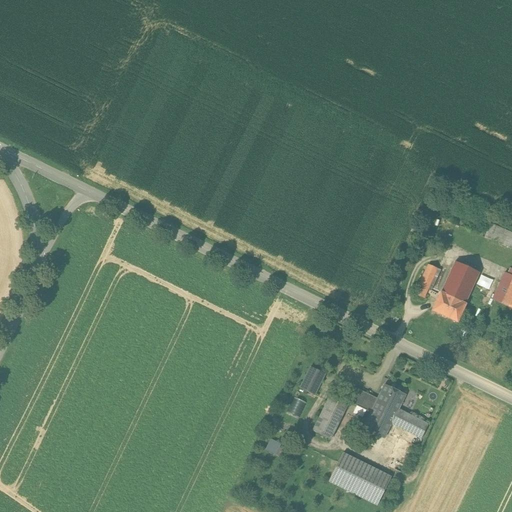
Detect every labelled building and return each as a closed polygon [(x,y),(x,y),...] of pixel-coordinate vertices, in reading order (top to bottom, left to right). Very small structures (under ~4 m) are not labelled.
[(511,232),(489,223),(484,237),(511,247),(511,232)] [(479,274),(455,262),(448,278),(472,289),(479,274)] [(428,265),(414,294),(424,299),(428,290),(431,291),(441,271),(428,265)] [(511,276),(506,274),(504,272),(491,299),(511,308),(511,276)] [(472,289),(448,278),(432,309),(456,321),(472,289)] [(325,374),(311,367),(300,388),(314,395),(325,374)] [(406,395),(384,385),(377,399),(376,402),(397,412),(398,410),(406,395)] [(354,388),(347,402),(352,404),(359,390),(354,388)] [(377,399),(359,390),(352,404),(356,406),(366,411),(370,413),(376,402),(377,399)] [(330,395),(312,431),(330,440),(348,404),(330,395)] [(287,413),(299,418),(306,402),(294,397),(287,413)] [(397,412),(376,402),(370,413),(362,428),(384,439),(391,424),(397,412)] [(366,411),(356,406),(353,413),(362,418),(366,411)] [(428,425),(398,410),(397,412),(391,424),(421,439),(428,425)] [(271,439),(266,450),(275,455),(280,444),(271,439)] [(391,477),(342,453),(328,481),(377,505),(391,477)]
